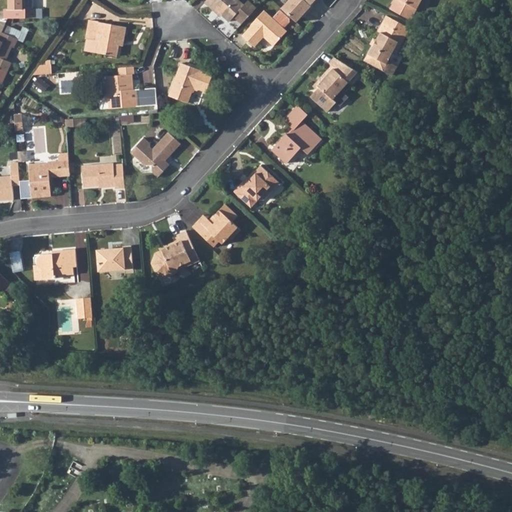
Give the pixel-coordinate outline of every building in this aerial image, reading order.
[(16,8),(16,17),(34,17),(34,8),(31,8),(31,0),(8,0),(8,7),(16,8)] [(204,0),(216,11),(218,9),(229,19),(234,14),(242,21),(255,6),(249,0),(245,0),(243,3),(240,0),(204,0)] [(312,3),(308,0),(286,0),(282,6),(297,19),(306,9),(307,11),(313,4),(312,3)] [(395,0),(391,8),(411,19),(421,0),(395,0)] [(253,23),(244,33),(255,43),(264,33),(274,42),(287,28),(284,25),(273,15),(264,7),(251,21),(253,23)] [(273,15),(284,25),(289,20),(289,16),(280,8),(273,15)] [(116,55),(118,43),(119,39),(122,40),(125,25),(98,20),(98,19),(89,18),(86,37),(87,38),(97,39),(95,51),(116,55)] [(374,45),(372,44),(367,53),(368,54),(365,61),(375,66),(379,60),(387,64),(393,53),(396,54),(407,34),(382,21),(377,31),(380,33),(376,40),(374,45)] [(23,32),(15,28),(10,35),(19,40),(23,43),(30,31),(25,29),(23,32)] [(0,79),(3,73),(9,63),(3,60),(11,46),(14,48),(19,40),(10,35),(2,31),(0,34),(0,79)] [(97,39),(87,38),(85,49),(95,51),(97,39)] [(318,87),(316,89),(310,97),(320,107),(329,97),(331,99),(340,90),(343,93),(361,73),(333,58),(327,64),(330,67),(320,77),(320,83),(317,86),(318,87)] [(181,60),(168,94),(189,100),(193,88),(197,86),(207,90),(213,72),(200,68),(200,67),(181,60)] [(379,60),(375,66),(383,71),(387,64),(379,60)] [(41,65),(36,74),(55,72),(54,64),(41,65)] [(134,86),(132,72),(134,72),(133,65),(119,66),(120,73),(106,75),(107,81),(104,84),(105,94),(108,96),(109,106),(156,102),(155,85),(134,86)] [(107,81),(106,75),(97,76),(98,85),(104,84),(107,81)] [(308,112),(298,103),(283,118),(293,127),(288,133),(287,132),(272,147),(287,161),(302,146),(308,152),(321,137),(301,119),(308,112)] [(22,112),(14,113),(15,129),(23,128),(22,112)] [(65,120),(66,126),(82,125),(81,117),(65,119),(65,120)] [(145,136),(131,151),(145,163),(153,163),(154,171),(158,175),(170,163),(166,159),(166,156),(169,155),(182,141),(169,129),(152,146),(151,145),(150,142),(145,136)] [(69,158),(69,151),(59,152),(60,159),(49,160),(49,162),(30,164),(32,180),(33,197),(53,195),(51,176),(71,175),(69,158)] [(0,199),(14,198),(13,185),(20,184),(18,161),(11,162),(12,174),(0,175),(0,199)] [(126,185),(124,161),(115,162),(114,161),(83,164),(85,185),(103,183),(104,186),(116,185),(116,186),(126,185)] [(246,184),(243,181),(236,189),(253,205),(260,198),(264,197),(274,186),(276,188),(282,180),(263,162),(257,169),(256,168),(248,178),(250,180),(246,184)] [(20,184),(22,198),(33,197),(32,180),(20,181),(20,184)] [(210,227),(200,218),(194,225),(205,235),(216,245),(222,239),(225,241),(230,235),(233,237),(243,227),(234,219),(239,213),(227,202),(215,214),(219,217),(210,227)] [(205,213),(200,218),(210,227),(219,217),(215,214),(214,213),(210,218),(205,213)] [(200,255),(189,230),(176,236),(178,240),(169,244),(171,246),(158,252),(155,263),(159,273),(169,276),(179,272),(182,265),(188,262),(190,265),(195,263),(193,258),(200,255)] [(124,246),(99,248),(100,272),(126,271),(126,269),(134,268),(133,248),(124,248),(124,246)] [(20,250),(10,252),(14,271),(24,269),(20,250)] [(42,255),(38,259),(38,265),(37,267),(38,281),(57,279),(57,275),(75,274),(74,266),(78,266),(77,250),(53,251),(53,254),(51,256),(48,254),(42,255)] [(9,283),(0,273),(0,287),(2,290),(9,283)] [(94,317),(93,298),(78,299),(79,319),(94,317)]
